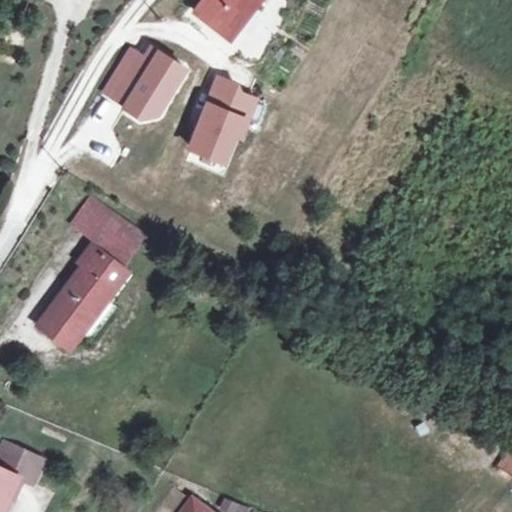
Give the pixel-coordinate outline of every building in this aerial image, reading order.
[(205,0),(197,11),(231,37),(260,0),(205,0)] [(131,53),(105,96),(119,104),(123,97),(131,101),(125,110),(141,120),(157,117),(185,71),(151,51),(145,61),(131,53)] [(234,87),(218,81),(191,150),(223,162),(234,133),(240,136),(254,101),(232,93),(234,87)] [(367,185),(355,179),(349,192),(360,198),(367,185)] [(147,236),(94,200),(76,225),(99,240),(104,233),(135,253),(147,236)] [(153,235),(148,242),(156,248),(161,240),(153,235)] [(83,263),(86,266),(43,325),(72,347),(128,270),(95,246),(83,263)] [(511,441),(496,466),(511,476),(511,441)] [(0,455),(0,511),(5,511),(22,478),(35,484),(46,460),(6,443),(0,455)] [(211,511),(175,486),(155,511),(211,511)]
